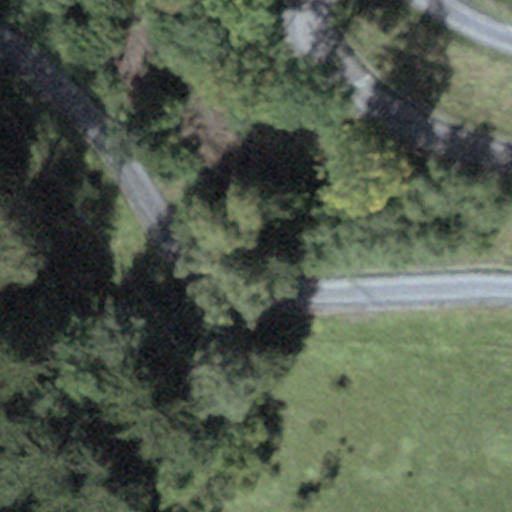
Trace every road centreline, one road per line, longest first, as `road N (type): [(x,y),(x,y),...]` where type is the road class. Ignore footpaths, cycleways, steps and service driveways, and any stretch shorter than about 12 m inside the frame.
road 1 (unclassified): [(0,30),(79,98),(154,214),(209,281),(227,291),(511,287)]
road 2 (unclassified): [(511,161),(438,137),(357,89),(314,29),(317,0)]
